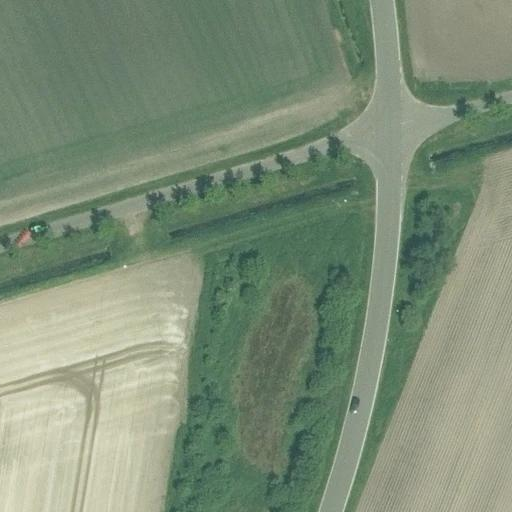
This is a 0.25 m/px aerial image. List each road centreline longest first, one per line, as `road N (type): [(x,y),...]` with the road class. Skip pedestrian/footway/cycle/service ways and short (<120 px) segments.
road 1 (unclassified): [(388,133),(0,245)]
road 2 (unclassified): [(388,133),(380,294),(329,511)]
road 3 (unclassified): [(381,0),(388,133)]
road 4 (unclassified): [(511,96),(388,133)]
